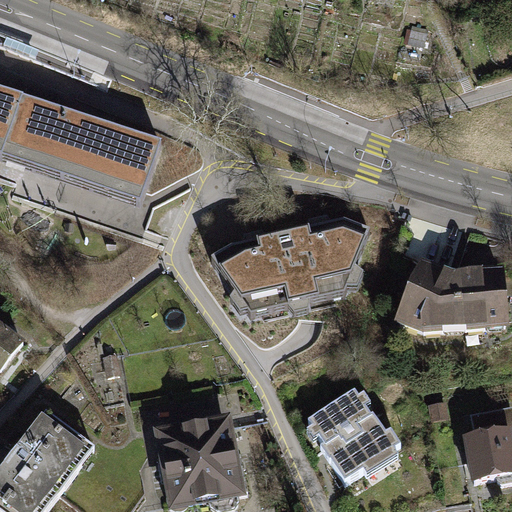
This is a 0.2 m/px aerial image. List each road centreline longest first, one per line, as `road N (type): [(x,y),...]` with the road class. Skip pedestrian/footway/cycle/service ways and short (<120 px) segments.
road 1 (residential): [(323,511),(266,387),(180,249),(200,206),(236,176),(363,195),(399,166)]
road 2 (tertiary): [(399,166),(0,9)]
